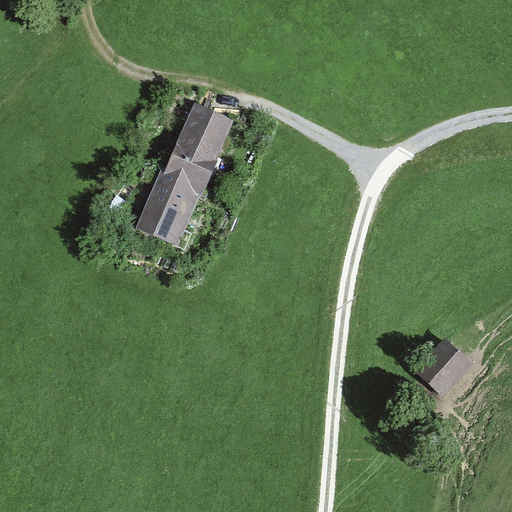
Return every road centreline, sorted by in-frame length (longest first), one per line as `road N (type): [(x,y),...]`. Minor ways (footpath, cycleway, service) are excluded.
road 1 (track): [(511,116),(470,119),(417,144),(381,174),(355,242),(324,511)]
road 2 (track): [(381,174),(244,93),(127,67),(103,50),(86,0)]
